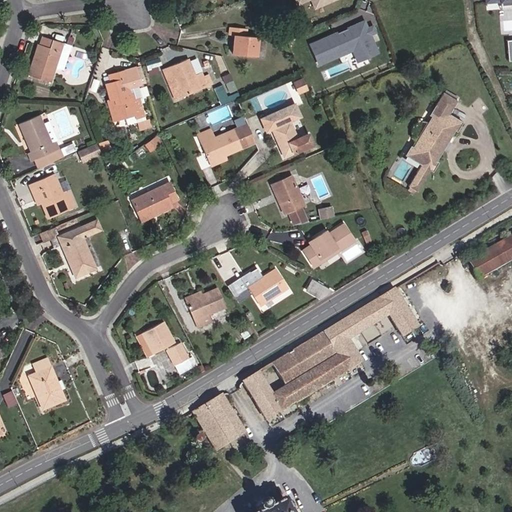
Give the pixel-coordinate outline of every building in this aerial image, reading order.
[(321,6),(318,0),(296,0),(295,1),(297,5),(308,0),(310,0),(314,9),(321,6)] [(511,9),(511,0),(484,0),(484,3),(498,2),(509,2),(509,9),(511,9)] [(509,2),(498,2),(498,10),(509,9),(509,2)] [(243,27),(226,25),(226,33),(231,34),(230,52),(253,53),(254,35),(242,34),(243,27)] [(376,54),(368,36),(374,33),(371,28),(366,30),(365,27),(351,33),(350,28),(309,46),(317,63),(351,49),(354,56),(363,52),(366,58),(376,54)] [(26,71),(49,79),(55,62),(63,39),(42,32),(39,41),(36,40),(33,48),(36,49),(32,59),(30,59),(26,71)] [(63,39),(55,62),(61,65),(69,41),(63,39)] [(366,58),(363,52),(354,56),(356,62),(366,58)] [(186,55),(167,64),(181,94),(212,80),(208,71),(202,73),(201,69),(194,72),(186,55)] [(181,94),(167,64),(161,66),(174,97),(181,94)] [(122,68),(107,72),(109,79),(105,80),(109,96),(114,95),(115,99),(113,100),(118,114),(134,110),(135,114),(143,111),(138,95),(141,94),(138,83),(128,86),(122,68)] [(300,74),(290,79),(295,91),(306,87),(304,84),(300,74)] [(222,81),(213,85),(218,97),(227,93),(222,81)] [(419,166),(406,187),(415,192),(428,171),(431,173),(436,163),(435,162),(453,131),(455,132),(460,124),(447,115),(455,102),(441,94),(428,116),(430,117),(426,124),(415,142),(411,148),(409,147),(404,156),(419,166)] [(113,116),(118,114),(113,100),(115,99),(114,95),(109,96),(106,97),(113,116)] [(293,104),(267,114),(271,124),(268,125),(274,139),(277,138),(282,152),(308,142),(304,132),(293,136),(287,118),(297,114),(293,104)] [(33,146),(30,148),(34,156),(61,144),(58,136),(61,135),(51,113),(45,116),(41,108),(21,116),(33,146)] [(138,119),(139,125),(149,122),(147,116),(138,119)] [(415,142),(426,124),(425,123),(420,122),(416,123),(411,127),(410,133),(411,137),(413,141),(415,142)] [(197,133),(208,160),(225,152),(240,146),(233,130),(214,137),(211,127),(197,133)] [(145,140),(149,146),(159,138),(155,133),(145,140)] [(65,149),(78,143),(75,137),(63,142),(65,149)] [(95,140),(76,148),(80,159),(99,151),(95,140)] [(60,145),(36,155),(39,163),(63,152),(60,145)] [(226,157),(225,152),(208,160),(209,163),(226,157)] [(54,169),(33,177),(43,200),(49,214),(71,204),(63,188),(54,169)] [(269,184),(284,212),(286,211),(291,222),(307,219),(300,204),(299,204),(301,203),(288,175),(269,184)] [(43,200),(33,177),(29,179),(39,201),(43,200)] [(152,207),(153,209),(169,202),(168,199),(177,195),(169,178),(131,196),(138,213),(152,207)] [(63,188),(71,204),(77,201),(70,185),(63,188)] [(302,202),(306,209),(314,205),(310,198),(302,202)] [(333,215),(332,205),(319,207),(321,217),(333,215)] [(139,216),(153,209),(152,207),(138,213),(139,216)] [(57,230),(71,261),(73,260),(78,271),(94,264),(81,232),(101,224),(97,214),(57,230)] [(337,245),(340,249),(352,241),(342,224),(326,233),(324,230),(306,241),(308,244),(302,247),(313,266),(320,262),(317,258),(337,245)] [(43,229),(46,238),(53,235),(50,225),(43,229)] [(365,232),(360,234),(364,242),(365,245),(370,243),(368,240),(365,232)] [(511,258),(511,235),(467,262),(476,279),(511,258)] [(320,262),(340,249),(337,245),(317,258),(320,262)] [(434,265),(420,274),(424,279),(437,271),(434,265)] [(251,275),(234,285),(242,296),(249,292),(258,306),(285,289),(274,270),(261,278),(255,269),(249,273),(251,275)] [(251,275),(249,273),(225,287),(234,301),(242,296),(234,285),(251,275)] [(325,288),(309,279),(305,286),(317,294),(325,288)] [(389,287),(391,290),(414,328),(423,322),(415,310),(417,308),(412,300),(410,301),(397,281),(389,287)] [(215,289),(200,295),(185,302),(196,327),(209,321),(206,315),(223,306),(215,289)] [(267,396),(255,374),(241,383),(264,419),(292,402),(293,404),(359,363),(346,341),(386,317),(398,338),(415,329),(414,328),(391,290),(269,366),(281,388),(267,396)] [(185,302),(200,295),(198,291),(183,298),(185,302)] [(160,323),(141,333),(153,355),(172,344),(160,323)] [(178,345),(165,352),(173,367),(187,361),(178,345)] [(42,409),(63,400),(45,358),(32,363),(36,373),(28,377),(42,409)] [(187,361),(173,367),(178,375),(191,369),(187,361)] [(13,389),(3,394),(9,406),(18,402),(13,389)] [(241,433),(219,396),(192,413),(214,449),(241,433)] [(296,511),(295,510),(291,511),(289,511),(283,499),(268,507),(265,503),(260,501),(257,503),(255,507),(257,511),(256,511),(296,511)]
